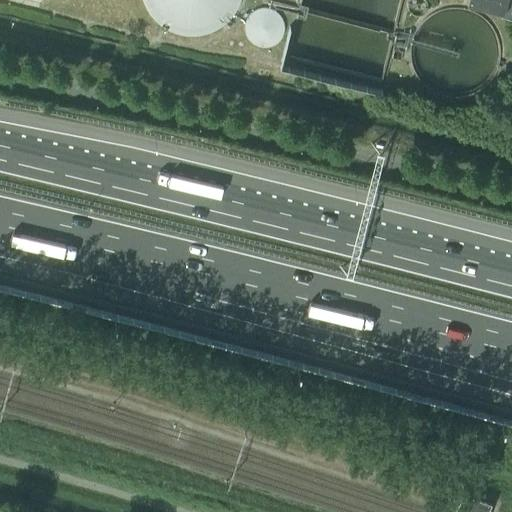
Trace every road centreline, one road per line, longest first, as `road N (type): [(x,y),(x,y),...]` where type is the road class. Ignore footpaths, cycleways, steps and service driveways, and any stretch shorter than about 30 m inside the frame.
road 1 (motorway): [(0,218),(511,345)]
road 2 (motorway): [(511,273),(0,147)]
